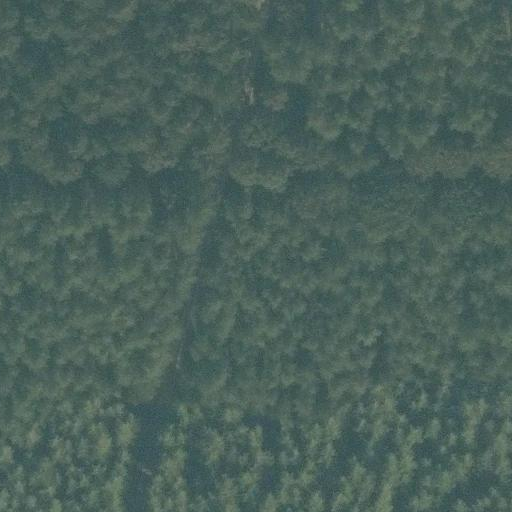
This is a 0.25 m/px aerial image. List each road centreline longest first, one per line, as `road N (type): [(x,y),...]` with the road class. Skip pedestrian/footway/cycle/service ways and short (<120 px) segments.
road 1 (track): [(141,511),(262,0)]
road 2 (track): [(511,159),(0,165)]
